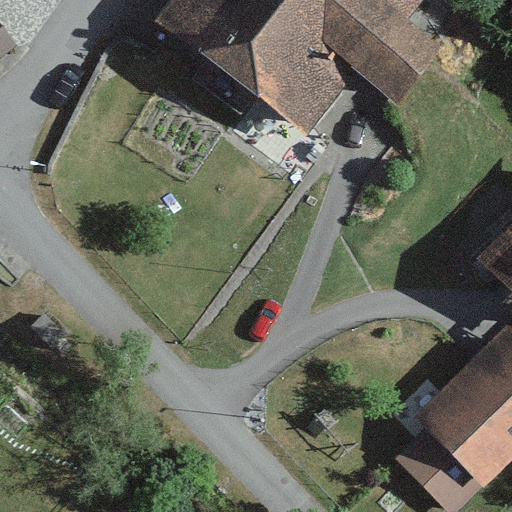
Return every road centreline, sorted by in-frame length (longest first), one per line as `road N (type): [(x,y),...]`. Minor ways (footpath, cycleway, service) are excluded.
road 1 (residential): [(0,197),(297,511)]
road 2 (unknown): [(200,409),(321,330),(383,304),(433,301),(483,316)]
road 3 (residential): [(0,118),(94,0)]
